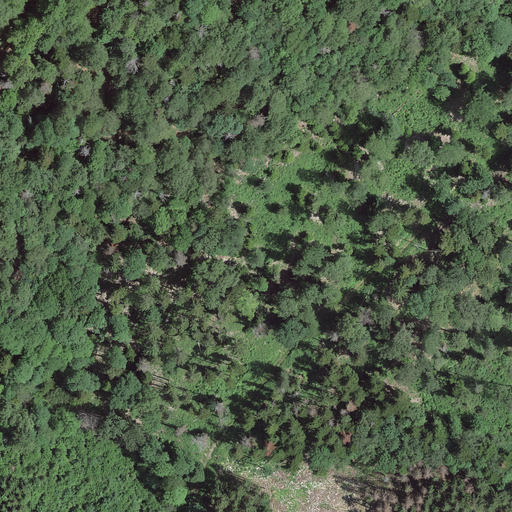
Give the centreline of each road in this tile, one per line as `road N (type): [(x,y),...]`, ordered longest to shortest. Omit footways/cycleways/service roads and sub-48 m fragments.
road 1 (track): [(511,156),(477,179),(265,377)]
road 2 (track): [(198,511),(212,451),(265,377)]
